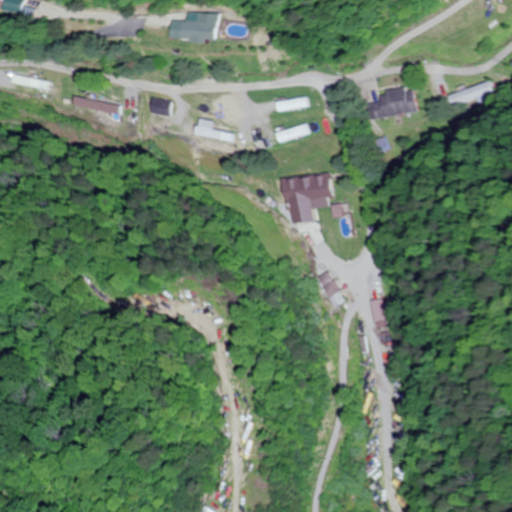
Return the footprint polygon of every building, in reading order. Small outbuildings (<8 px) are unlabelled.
[(28,0),(0,0),(0,9),(27,12),(28,0)] [(199,22),(172,21),(172,40),(219,41),(220,14),(200,13),(199,22)] [(382,94),(384,102),(371,105),(375,122),(421,111),(415,86),(382,94)] [(150,113),(171,116),(173,101),(152,98),(150,113)] [(213,130),(214,122),(199,120),(197,136),(234,141),(235,133),(213,130)] [(312,134),(309,124),(279,133),(282,143),(312,134)] [(332,173),(300,177),(302,200),(334,197),(332,173)] [(391,327),(386,298),(371,301),(377,330),(391,327)]
